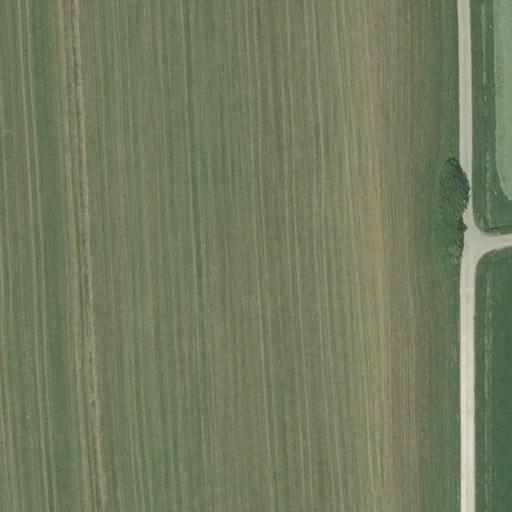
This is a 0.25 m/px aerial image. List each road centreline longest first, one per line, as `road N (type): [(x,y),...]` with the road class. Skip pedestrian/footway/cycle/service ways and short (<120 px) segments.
road 1 (track): [(467,511),(470,254)]
road 2 (unclassified): [(470,254),(461,0)]
